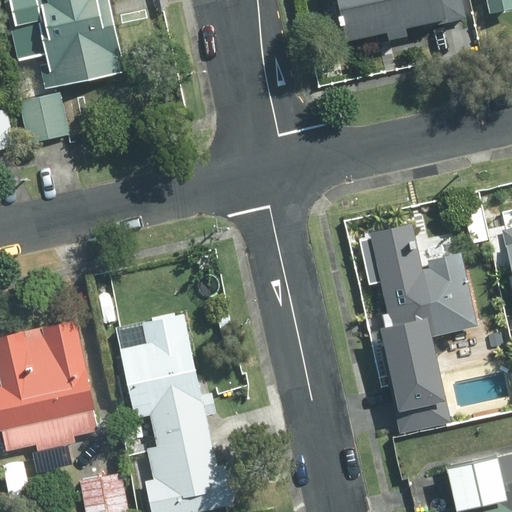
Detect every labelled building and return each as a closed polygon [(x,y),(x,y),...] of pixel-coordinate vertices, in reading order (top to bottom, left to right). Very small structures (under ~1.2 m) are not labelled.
[(11,0),(25,62),(49,56),(51,64),(43,67),(47,87),(123,71),(119,56),(122,55),(110,0),(11,0)] [(431,27),(425,0),(338,0),(341,12),(377,5),(383,33),(402,29),(403,33),(431,27)] [(460,11),(458,0),(437,0),(440,15),(460,11)] [(511,0),(490,0),(494,13),(511,8),(511,0)] [(69,134),(60,93),(21,102),(30,142),(69,134)] [(7,110),(0,111),(0,147),(14,144),(7,110)] [(477,325),(460,245),(430,251),(432,260),(420,263),(411,219),(361,229),(402,425),(452,415),(435,334),(477,325)] [(492,240),(500,274),(511,271),(511,230),(506,232),(507,236),(492,240)] [(218,468),(185,316),(146,324),(150,345),(125,351),(139,417),(153,414),(160,447),(150,449),(156,479),(149,481),(155,511),(198,511),(234,504),(225,466),(218,468)] [(96,410),(78,322),(0,338),(0,361),(6,388),(0,388),(0,424),(1,430),(4,429),(7,449),(38,443),(40,449),(75,442),(74,436),(98,430),(93,411),(96,410)] [(511,452),(451,466),(461,511),(511,511),(511,510),(511,452)] [(128,511),(121,473),(82,480),(87,511),(128,511)]
